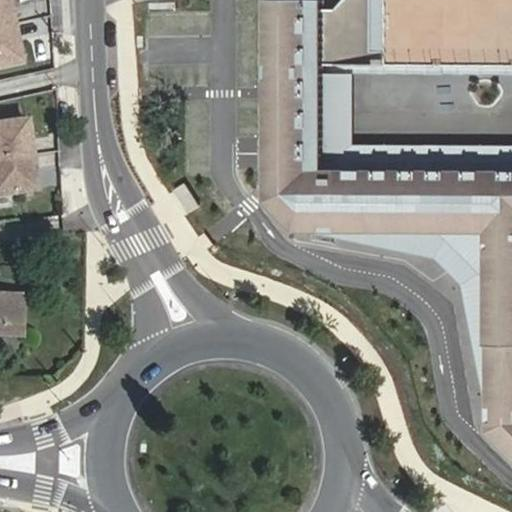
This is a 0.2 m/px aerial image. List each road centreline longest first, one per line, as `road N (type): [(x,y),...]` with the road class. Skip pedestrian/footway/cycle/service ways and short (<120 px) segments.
road 1 (tertiary): [(139,243),(104,169),(90,0)]
road 2 (primary): [(356,467),(355,436),(330,379),(308,357),(251,334)]
road 3 (tertiary): [(251,334),(139,243)]
road 4 (primary): [(125,400),(65,432),(0,443)]
road 5 (tertiary): [(139,243),(162,302),(147,370)]
